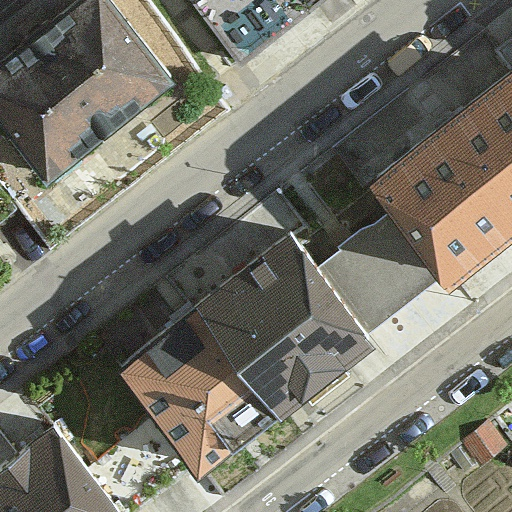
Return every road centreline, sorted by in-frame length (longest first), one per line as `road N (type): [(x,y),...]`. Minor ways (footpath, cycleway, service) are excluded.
road 1 (residential): [(431,0),(0,331)]
road 2 (residential): [(273,511),(511,324)]
